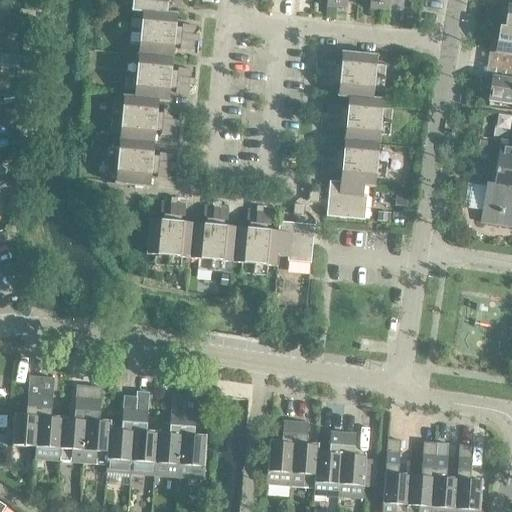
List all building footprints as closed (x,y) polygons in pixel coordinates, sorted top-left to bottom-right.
[(165,15),(166,14),(166,0),(131,0),(131,13),(141,14),(141,13),(165,15)] [(326,0),(326,8),(336,8),(336,0),(326,0)] [(346,0),(336,0),(336,8),(346,9),(346,0)] [(369,0),(369,10),(379,10),(379,0),(369,0)] [(379,0),(379,10),(389,11),(389,0),(394,0),(402,0),(401,0),(379,0)] [(503,31),(511,32),(511,6),(502,5),(500,18),(505,19),(503,28),(503,31)] [(166,14),(165,15),(141,13),(141,14),(137,55),(172,59),(176,15),(166,14)] [(9,14),(8,30),(21,31),(22,15),(9,14)] [(193,36),(194,27),(181,26),(180,35),(193,36)] [(511,69),(511,32),(503,31),(503,28),(498,28),(496,41),(491,40),(489,53),(508,56),(506,68),(511,69)] [(191,51),(192,45),(192,42),(179,41),(179,50),(191,51)] [(5,45),(4,53),(16,55),(17,47),(5,45)] [(347,99),(347,97),(372,100),(372,99),(376,56),(341,52),(337,98),(347,99)] [(133,99),(157,102),(157,103),(167,104),(172,59),(137,55),(133,98),(133,99)] [(5,56),(4,63),(8,68),(14,69),(16,58),(5,56)] [(333,72),(334,66),(334,63),(321,62),(320,71),(333,72)] [(511,69),(506,68),(505,79),(486,76),(484,89),(489,90),(487,102),(511,105),(511,69)] [(189,80),(190,71),(177,69),(176,78),(189,80)] [(332,87),(333,78),(320,77),(319,86),(332,87)] [(8,79),(8,88),(16,88),(17,79),(8,79)] [(187,95),(188,87),(188,86),(175,85),(174,94),(187,95)] [(14,103),(13,94),(2,96),(4,104),(14,103)] [(157,103),(157,102),(133,99),(133,98),(122,97),(118,141),(153,144),(157,103)] [(372,100),(347,97),(347,99),(343,141),(378,144),(383,100),(372,99),(372,100)] [(339,116),(340,110),(340,107),(327,106),(326,115),(339,116)] [(9,110),(0,113),(0,121),(2,127),(14,123),(9,110)] [(174,122),(175,113),(162,111),(161,121),(174,122)] [(338,131),(339,122),(326,121),(325,130),(338,131)] [(173,137),(173,130),(174,128),(161,127),(160,136),(173,137)] [(479,140),(476,160),(488,161),(491,142),(479,140)] [(114,185),(123,186),(149,188),(153,144),(118,141),(114,185)] [(339,183),(339,184),(364,186),(364,187),(374,188),(378,144),(343,141),(339,183)] [(493,185),(511,188),(511,146),(499,144),(493,185)] [(335,159),(336,153),(336,150),(323,149),(322,158),(335,159)] [(170,165),(171,156),(158,154),(157,163),(170,165)] [(334,174),(335,165),(322,164),(321,173),(334,174)] [(169,180),(169,172),(169,171),(157,170),(156,179),(169,180)] [(364,221),(366,197),(363,197),(364,187),(364,186),(339,184),(339,183),(329,182),(326,217),(364,221)] [(511,188),(493,185),(486,184),(480,223),(511,227),(511,188)] [(459,185),(458,196),(465,197),(467,186),(459,185)] [(310,203),(318,204),(319,193),(308,192),(308,200),(310,203)] [(396,195),(395,207),(407,208),(408,196),(396,195)] [(147,197),(146,205),(155,206),(156,198),(147,197)] [(170,204),(169,204),(161,203),(159,216),(168,217),(170,204)] [(185,205),(178,205),(176,204),(175,217),(184,218),(185,205)] [(293,205),(292,215),(303,216),(304,208),(301,205),(293,205)] [(213,208),(210,208),(204,207),(202,220),(211,221),(213,208)] [(228,209),(220,209),(219,208),(217,221),(227,222),(228,209)] [(256,212),(255,212),(246,211),(245,224),(254,225),(256,212)] [(271,213),(264,213),(262,213),(260,226),(270,226),(271,213)] [(389,223),(390,214),(377,213),(377,222),(389,223)] [(192,225),(180,224),(149,221),(145,256),(189,260),(192,225)] [(276,258),(277,258),(287,259),(287,262),(310,265),(314,226),(278,223),(277,233),(279,233),(276,258)] [(236,229),(205,226),(192,225),(189,260),(233,264),(236,229)] [(277,233),(248,230),(236,229),(233,264),(276,268),(277,258),(276,258),(279,233),(277,233)] [(13,417),(11,446),(35,448),(41,379),(28,378),(25,418),(13,417)] [(34,460),(58,462),(59,450),(61,421),(50,420),(53,380),(41,379),(35,448),(34,460)] [(59,450),(58,462),(82,464),(88,387),(76,387),(73,422),(61,421),(59,450)] [(98,424),(101,388),(88,387),(82,464),(106,466),(109,432),(110,424),(98,424)] [(137,393),(136,398),(135,398),(129,475),(153,477),(157,435),(145,434),(148,394),(137,393)] [(184,397),(171,396),(168,436),(157,435),(153,477),(177,479),(184,397)] [(106,466),(105,473),(129,475),(135,398),(123,397),(120,433),(109,432),(106,466)] [(193,438),(196,398),(184,397),(177,479),(202,481),(205,439),(193,438)] [(289,487),(290,475),(294,424),(282,423),(281,445),(268,444),(265,486),(289,487)] [(294,424),(290,475),(289,487),(315,489),(315,484),(314,484),(316,455),(317,455),(318,448),(305,447),(307,425),(294,424)] [(315,484),(315,489),(314,496),(337,498),(338,486),(342,435),(329,434),(328,456),(317,455),(316,455),(314,484),(315,484)] [(353,457),(354,436),(342,435),(338,486),(337,498),(362,500),(365,458),(353,457)] [(387,441),(380,511),(404,511),(408,477),(397,477),(400,442),(387,441)] [(423,443),(420,478),(408,477),(404,511),(429,511),(433,458),(435,458),(436,444),(423,443)] [(453,511),(456,481),(445,480),(448,445),(436,444),(435,458),(433,458),(429,511),(453,511)] [(471,447),(458,446),(456,481),(453,511),(478,511),(481,483),(469,482),(471,447)]
